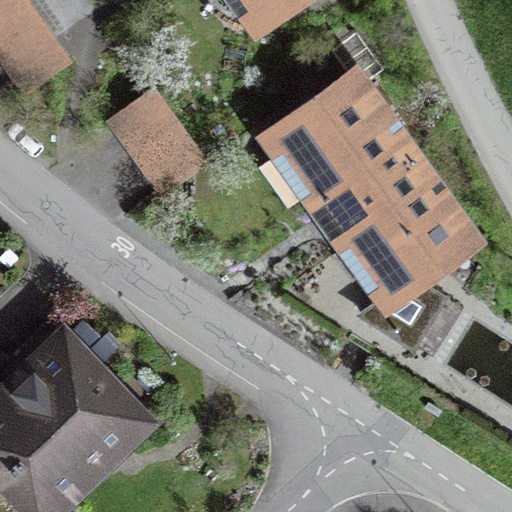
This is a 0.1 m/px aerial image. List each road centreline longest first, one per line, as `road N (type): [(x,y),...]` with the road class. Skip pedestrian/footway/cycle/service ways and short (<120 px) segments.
road 1 (tertiary): [(362,427),(136,271),(0,162)]
road 2 (residential): [(511,163),(428,0)]
road 3 (tertiary): [(496,511),(362,427)]
road 4 (residential): [(273,511),(362,427)]
